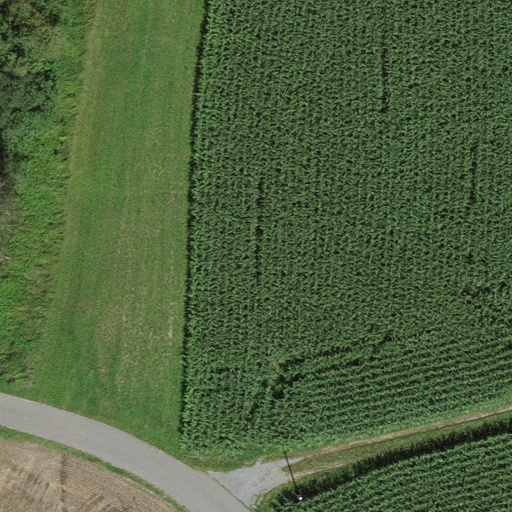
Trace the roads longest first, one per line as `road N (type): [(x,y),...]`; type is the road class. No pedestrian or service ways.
road 1 (track): [(189,485),(511,408)]
road 2 (residential): [(0,395),(116,437),(189,485),(214,511)]
